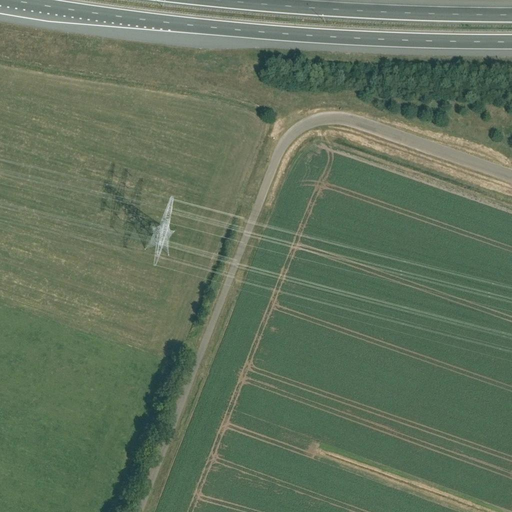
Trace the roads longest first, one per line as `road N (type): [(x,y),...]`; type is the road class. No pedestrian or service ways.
road 1 (tertiary): [(138,511),(282,143),(293,133),(336,116),(511,175)]
road 2 (motorway): [(10,0),(263,32),(511,43)]
road 3 (motorway): [(511,14),(216,0)]
